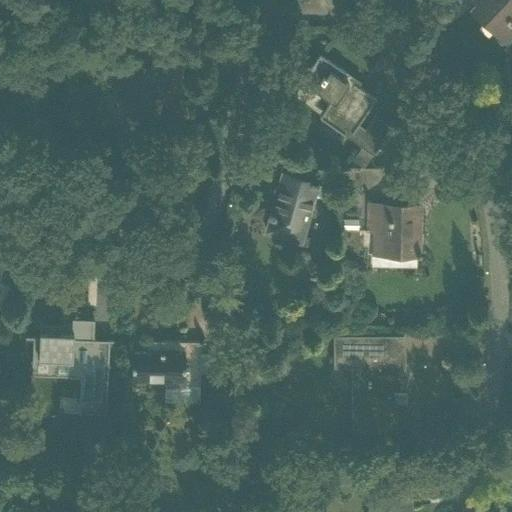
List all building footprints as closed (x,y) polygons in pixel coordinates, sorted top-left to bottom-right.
[(511,24),(508,21),(511,16),(511,0),(473,0),(478,4),(472,10),(506,42),(511,35),(511,24)] [(319,118),(336,129),(349,138),(376,99),(355,85),(353,87),(342,79),(346,73),(319,54),(301,80),(331,101),(319,118)] [(118,109),(128,111),(126,120),(129,123),(137,125),(141,122),(142,114),(157,116),(160,98),(154,97),(160,68),(112,59),(109,81),(122,84),(118,109)] [(27,104),(24,107),(24,116),(27,119),(31,119),(34,116),(34,107),(32,104),(27,104)] [(378,147),(365,138),(360,146),(373,154),(378,147)] [(319,184),(302,179),(283,174),(266,233),(303,243),(319,184)] [(412,236),(414,206),(394,205),(367,205),(366,231),(374,231),(373,265),(418,266),(418,255),(421,255),(421,252),(418,252),(419,236),(412,236)] [(34,336),(33,359),(71,360),(71,368),(81,369),(79,412),(106,413),(108,362),(92,361),(93,339),(94,319),(72,318),(72,325),(40,324),(39,336),(34,336)] [(354,428),(374,428),(394,428),(394,401),(406,401),(406,391),(398,391),(398,363),(403,363),(403,337),(383,337),(334,338),(334,365),(353,365),(354,428)] [(185,384),(200,385),(201,342),(148,342),(148,352),(132,352),(132,380),(166,381),(166,387),(185,387),(185,384)] [(410,511),(410,504),(406,505),(406,490),(420,489),(420,465),(400,466),(367,467),(368,511),(410,511)] [(244,503),(244,511),(258,511),(259,503),(244,503)]
